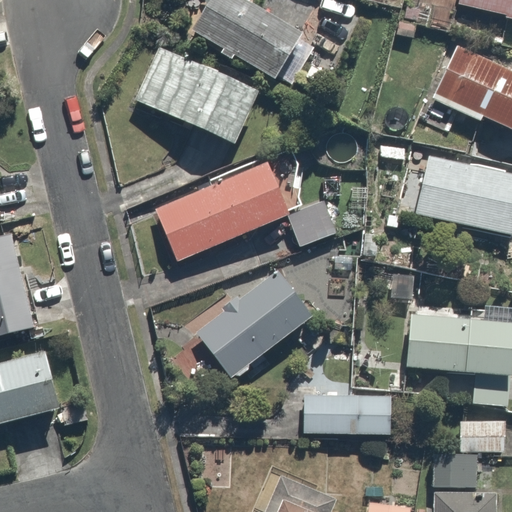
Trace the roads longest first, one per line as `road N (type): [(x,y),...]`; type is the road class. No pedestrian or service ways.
road 1 (residential): [(142,481),(51,93),(62,0)]
road 2 (residential): [(142,481),(13,511)]
